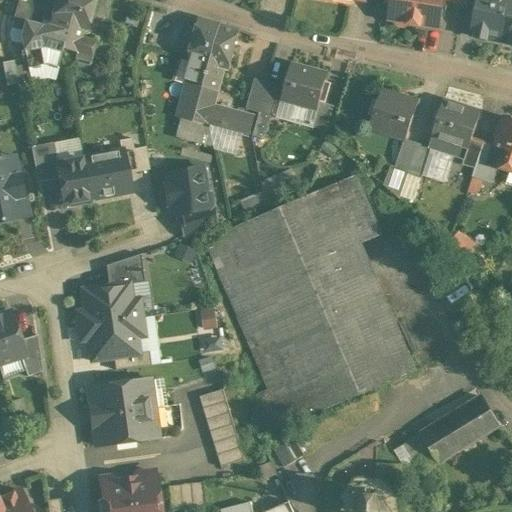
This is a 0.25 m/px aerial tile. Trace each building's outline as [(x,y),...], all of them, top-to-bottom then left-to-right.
[(19,0),(13,22),(12,26),(24,29),(26,22),(29,23),(35,0),(19,0)] [(55,0),(48,0),(43,19),(49,21),(55,0)] [(55,0),(49,21),(52,22),(69,26),(75,0),(55,0)] [(75,0),(69,26),(63,49),(77,52),(77,53),(82,37),(84,30),(87,31),(92,15),(95,0),(75,0)] [(106,0),(95,0),(92,15),(102,17),(106,0)] [(299,0),(299,4),(352,12),(353,4),(353,0),(299,0)] [(387,0),(391,5),(392,5),(389,20),(396,21),(399,25),(405,26),(409,23),(438,28),(442,4),(443,0),(387,0)] [(478,0),(471,35),(502,42),(511,0),(478,0)] [(511,0),(502,42),(511,44),(511,0)] [(201,20),(198,31),(193,29),(189,42),(195,44),(190,60),(194,61),(188,83),(204,87),(220,25),(201,20)] [(26,22),(24,29),(22,36),(24,48),(42,44),(62,49),(63,49),(69,26),(52,22),(51,25),(41,27),(40,26),(29,23),(26,22)] [(220,25),(204,87),(219,91),(225,68),(229,69),(233,53),(238,54),(240,48),(235,46),(239,30),(220,25)] [(96,41),(82,37),(77,53),(92,57),(96,41)] [(115,46),(105,43),(99,63),(109,65),(115,46)] [(62,49),(42,44),(24,48),(28,68),(47,64),(58,67),(62,49)] [(77,53),(77,52),(72,70),(87,74),(92,57),(77,53)] [(14,60),(2,62),(7,86),(18,84),(14,60)] [(328,75),(291,65),(282,99),(319,109),(321,101),(328,75)] [(268,84),(255,80),(247,109),(260,113),(268,84)] [(204,87),(188,83),(179,116),(182,118),(194,121),(204,87)] [(280,87),(268,84),(260,113),(272,116),(280,87)] [(255,116),(215,105),(219,91),(204,87),(194,121),(200,122),(210,125),(250,136),(255,116)] [(399,95),(398,96),(382,91),(372,121),(408,134),(419,102),(399,95)] [(319,109),(282,99),(277,116),(314,126),(319,109)] [(321,101),(319,109),(314,126),(326,129),(334,105),(321,101)] [(481,112),(444,101),(429,147),(429,149),(431,149),(465,160),(472,139),(481,112)] [(272,116),(260,113),(253,136),(265,140),(272,116)] [(194,121),(182,118),(179,128),(179,136),(195,140),(200,122),(194,121)] [(511,120),(506,118),(497,147),(491,164),(493,164),(511,170),(511,120)] [(210,125),(200,122),(195,140),(214,146),(213,141),(210,125)] [(123,151),(127,174),(149,169),(145,147),(134,149),(132,139),(121,141),(123,151)] [(396,167),(395,169),(409,173),(418,143),(405,139),(396,167)] [(484,142),(472,139),(465,160),(463,165),(475,168),(472,177),(473,177),(484,142)] [(484,142),(473,177),(487,181),(493,164),(491,164),(497,147),(484,142)] [(54,143),(31,147),(38,183),(59,179),(56,163),(57,163),(54,143)] [(429,147),(418,143),(409,173),(422,177),(431,149),(429,149),(429,147)] [(123,151),(84,158),(91,199),(130,192),(127,174),(123,151)] [(4,178),(18,175),(14,156),(0,159),(4,178)] [(57,163),(56,163),(59,179),(64,204),(91,199),(84,158),(57,163)] [(0,159),(0,220),(12,218),(9,200),(22,197),(18,175),(4,178),(0,159)] [(409,173),(395,169),(396,167),(392,165),(384,185),(400,199),(400,198),(402,194),(405,184),(409,173)] [(204,168),(166,174),(168,184),(164,184),(167,206),(171,205),(173,215),(181,214),(211,209),(210,207),(204,168)] [(356,177),(206,241),(270,389),(258,394),(274,431),(416,370),(360,242),(380,233),(356,177)] [(295,177),(266,190),(269,202),(300,189),(295,177)] [(417,187),(405,184),(402,194),(414,198),(417,187)] [(9,200),(12,218),(30,214),(26,196),(22,197),(9,200)] [(211,209),(181,214),(185,238),(219,223),(217,206),(210,207),(211,209)] [(140,254),(106,265),(109,285),(129,283),(129,284),(144,282),(140,254)] [(109,285),(81,289),(84,310),(76,311),(78,326),(142,317),(139,299),(131,300),(129,284),(129,283),(109,285)] [(217,326),(215,308),(203,309),(204,327),(217,326)] [(10,311),(0,314),(0,364),(21,357),(25,356),(20,341),(10,311)] [(142,317),(78,326),(80,341),(88,340),(91,361),(113,358),(139,354),(139,353),(136,337),(144,336),(142,317)] [(37,335),(20,341),(25,356),(21,357),(27,376),(42,371),(37,335)] [(139,354),(113,358),(115,370),(151,365),(149,352),(139,353),(139,354)] [(139,378),(131,379),(129,382),(87,388),(90,405),(89,405),(89,406),(90,406),(91,413),(95,412),(96,420),(92,421),(93,427),(92,427),(92,428),(93,428),(95,445),(136,440),(140,442),(148,441),(150,438),(159,437),(151,379),(142,380),(139,378)] [(224,390),(201,397),(214,443),(238,436),(224,390)] [(482,397),(420,434),(439,463),(500,425),(482,397)] [(439,463),(420,434),(404,444),(423,473),(439,463)] [(293,435),(272,447),(285,468),(305,455),(293,435)] [(238,436),(214,443),(222,467),(245,460),(238,436)] [(423,473),(404,444),(394,450),(414,481),(423,473)] [(159,511),(154,471),(136,474),(132,479),(132,480),(123,481),(123,480),(118,476),(100,479),(104,511),(159,511)] [(205,482),(168,486),(171,511),(207,507),(205,482)] [(0,511),(28,511),(20,490),(0,497),(0,511)] [(388,511),(388,499),(378,490),(365,491),(356,501),(356,511),(388,511)] [(61,511),(60,499),(47,500),(48,511),(61,511)] [(293,511),(289,502),(267,511),(293,511)]
